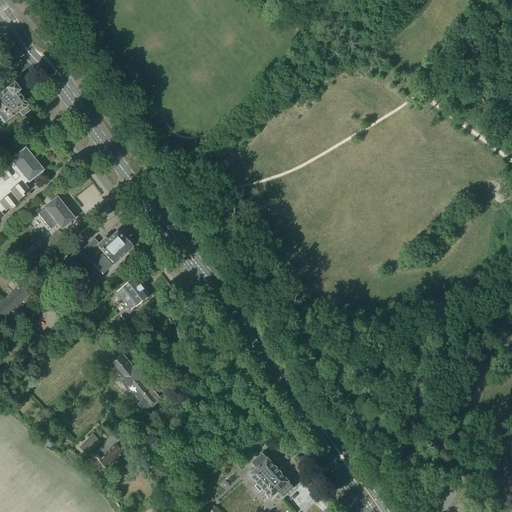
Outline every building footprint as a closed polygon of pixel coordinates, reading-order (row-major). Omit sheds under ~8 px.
[(21,117),(29,112),(26,108),(27,107),(17,94),(19,92),(13,84),(4,90),(0,93),(0,119),(3,124),(7,121),(8,122),(19,114),(21,117)] [(42,171),(25,149),(11,160),(12,162),(9,165),(8,165),(0,171),(0,219),(3,216),(2,215),(11,207),(13,209),(19,204),(18,202),(24,197),(22,195),(29,190),(25,185),(42,171)] [(61,230),(73,220),(56,198),(43,208),(48,215),(47,216),(49,218),(48,218),(52,223),(53,222),(54,225),(56,224),(61,230)] [(44,244),(53,252),(66,239),(58,230),(44,244)] [(123,240),(116,232),(106,241),(104,238),(98,244),(93,239),(79,253),(91,266),(91,265),(93,267),(92,267),(101,277),(110,268),(112,266),(113,266),(132,248),(130,246),(131,245),(127,240),(126,241),(124,239),(123,240)] [(136,309),(150,297),(135,278),(116,293),(131,311),(135,308),(136,309)] [(0,303),(0,323),(13,310),(17,315),(24,309),(20,305),(29,296),(19,285),(0,303)] [(121,316),(108,326),(117,338),(130,328),(121,316)] [(57,357),(85,331),(81,326),(53,352),(57,357)] [(103,340),(98,345),(103,350),(108,346),(103,340)] [(127,373),(134,368),(124,356),(111,366),(121,378),(119,380),(130,394),(132,391),(138,386),(127,373)] [(138,386),(132,391),(141,402),(138,405),(146,415),(160,403),(160,398),(145,380),(147,379),(136,366),(134,368),(127,373),(138,386)] [(44,424),(43,424),(50,432),(56,427),(49,419),(44,424)] [(82,445),(91,454),(101,443),(93,435),(82,445)] [(124,454),(116,446),(102,460),(97,456),(92,461),(103,473),(108,469),(108,470),(111,466),(115,470),(120,464),(117,461),(124,454)] [(262,455),(253,463),(257,469),(250,475),(258,484),(255,487),(260,493),(263,490),(271,499),(279,492),(284,497),(293,489),(288,483),(289,483),(281,474),(281,473),(276,468),(268,459),(267,460),(262,455)]
